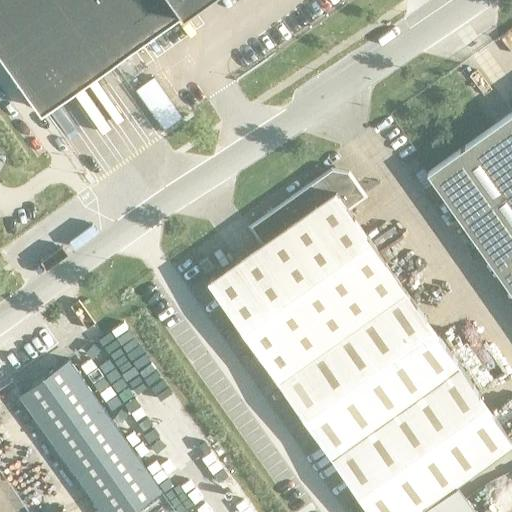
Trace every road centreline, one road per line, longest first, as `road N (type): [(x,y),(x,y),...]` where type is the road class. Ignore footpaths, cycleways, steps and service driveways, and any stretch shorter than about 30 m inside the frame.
road 1 (unclassified): [(0,319),(258,142)]
road 2 (unclassified): [(258,142),(469,0)]
